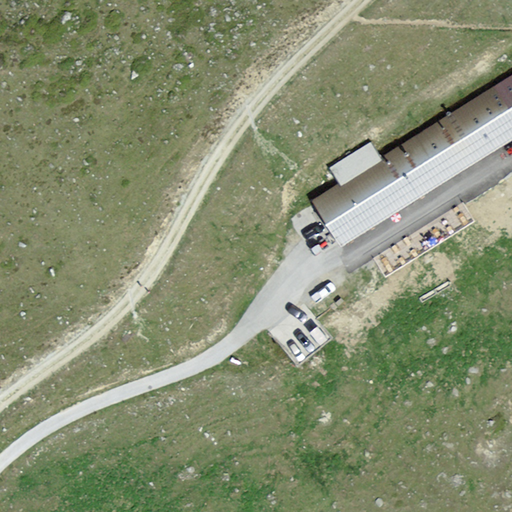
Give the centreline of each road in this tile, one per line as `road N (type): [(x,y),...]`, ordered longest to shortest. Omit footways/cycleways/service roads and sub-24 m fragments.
road 1 (track): [(0,463),(56,421),(211,356),(307,271),(363,249),(511,152)]
road 2 (track): [(0,408),(131,302),(271,81),(362,0)]
